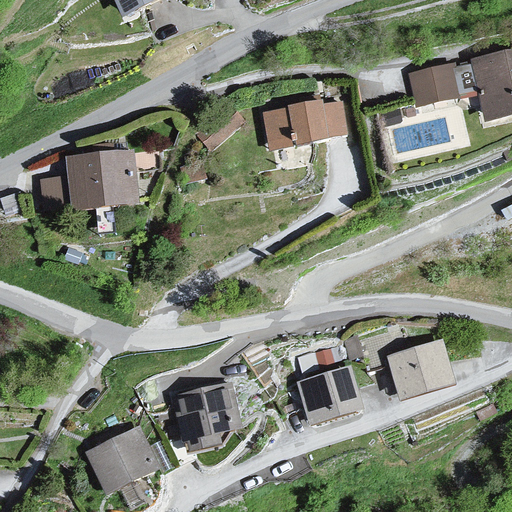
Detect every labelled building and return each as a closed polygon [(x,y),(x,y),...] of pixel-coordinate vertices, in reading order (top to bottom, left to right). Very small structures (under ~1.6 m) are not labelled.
[(119,0),(125,10),(147,0),(119,0)] [(511,54),(477,63),(489,116),(511,110),(511,54)] [(448,66),(412,75),(419,104),(455,95),(448,66)] [(321,103),(266,114),(273,147),(350,132),(344,103),(322,108),(321,103)] [(131,154),(70,160),(74,205),(135,199),(131,154)] [(440,343),(392,356),(403,395),(451,381),(440,343)] [(349,370),(301,384),(311,421),(359,407),(349,370)] [(239,426),(230,386),(175,399),(184,438),(190,437),(194,449),(222,442),(219,431),(239,426)] [(138,431),(91,454),(108,489),(155,466),(138,431)]
